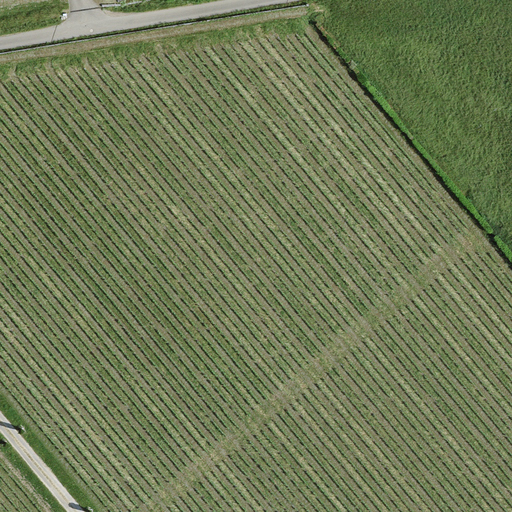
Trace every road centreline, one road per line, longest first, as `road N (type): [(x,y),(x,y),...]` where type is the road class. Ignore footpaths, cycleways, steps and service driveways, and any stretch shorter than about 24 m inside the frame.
road 1 (unclassified): [(252,0),(0,41)]
road 2 (track): [(0,408),(86,511)]
